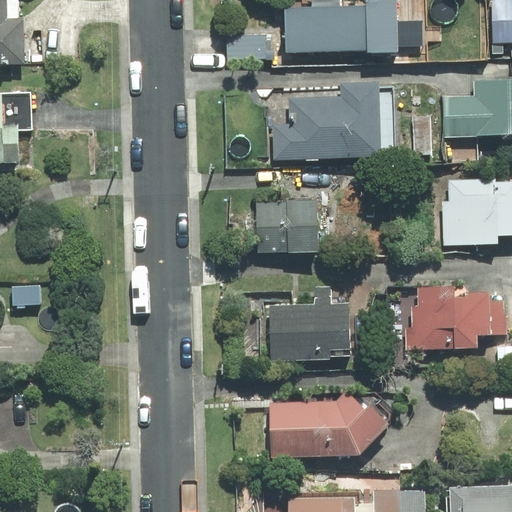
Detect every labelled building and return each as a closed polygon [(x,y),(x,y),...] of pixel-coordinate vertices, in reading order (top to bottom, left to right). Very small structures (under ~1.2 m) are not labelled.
[(0,0),(0,66),(31,66),(31,19),(13,19),(12,0),(0,0)] [(404,51),(403,0),(373,0),(373,5),(290,5),(290,52),(404,51)] [(511,0),(494,0),(496,43),(511,42),(511,0)] [(446,94),(446,138),(477,138),(477,133),(511,132),(511,73),(476,74),(477,94),(446,94)] [(276,122),(277,158),(386,155),(384,80),(345,81),(346,97),(295,98),(296,122),(276,122)] [(9,98),(0,97),(0,164),(27,165),(27,128),(9,128),(9,98)] [(450,202),(444,202),(444,244),(503,244),(503,234),(511,233),(511,178),(450,178),(450,202)] [(290,251),(323,252),(324,198),(292,198),(292,202),(261,201),(260,253),(290,254),(290,251)] [(447,285),(423,284),(422,304),(414,304),(414,325),(406,325),(405,349),(483,351),(483,334),(510,334),(511,303),(494,303),(494,293),(447,292),(447,285)] [(334,285),(319,285),(319,304),(271,305),(272,360),(356,358),(355,303),(334,303),(334,285)] [(367,374),(340,400),(274,400),(273,453),(365,453),(405,414),(367,374)] [(511,511),(511,482),(469,483),(468,511),(511,511)] [(429,511),(430,490),(379,489),(378,511),(429,511)] [(350,511),(351,497),(296,496),(295,511),(350,511)]
